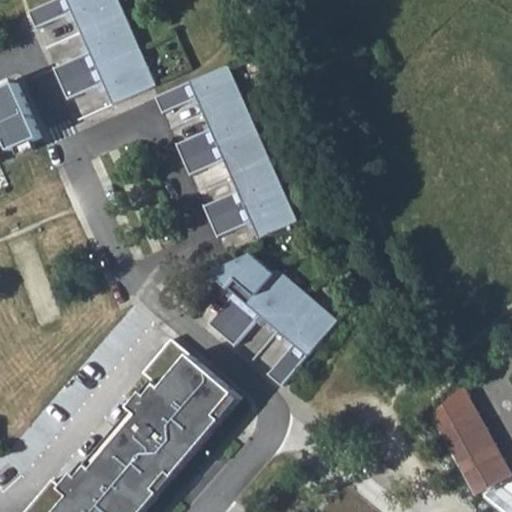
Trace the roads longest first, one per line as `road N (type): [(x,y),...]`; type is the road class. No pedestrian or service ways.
road 1 (residential): [(73,151),(153,127),(199,249),(137,287)]
road 2 (residential): [(0,503),(163,310)]
road 3 (residential): [(396,511),(271,414)]
road 4 (residential): [(163,310),(257,388),(271,414)]
road 5 (residential): [(73,151),(137,287)]
road 6 (residential): [(0,67),(30,54),(73,151)]
